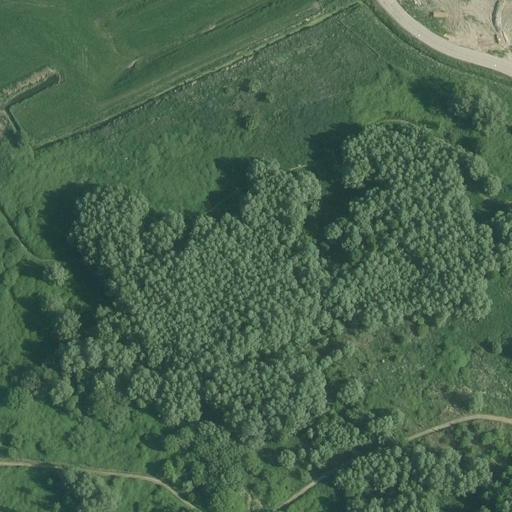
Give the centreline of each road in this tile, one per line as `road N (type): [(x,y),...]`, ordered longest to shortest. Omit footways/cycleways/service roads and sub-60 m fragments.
road 1 (track): [(511,422),(467,417),(364,455),(275,511)]
road 2 (track): [(196,511),(152,479),(0,464)]
road 3 (tertiary): [(383,0),(449,52),(511,73)]
